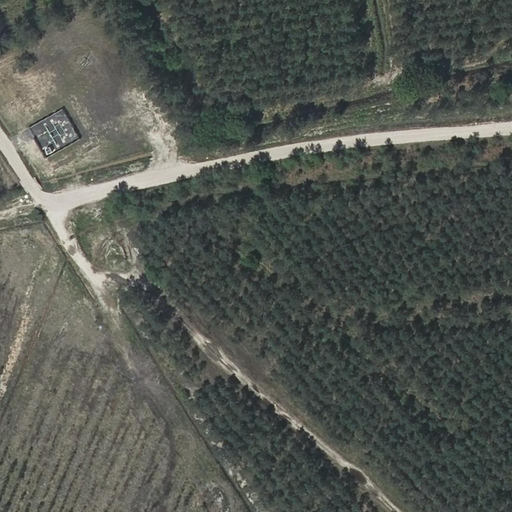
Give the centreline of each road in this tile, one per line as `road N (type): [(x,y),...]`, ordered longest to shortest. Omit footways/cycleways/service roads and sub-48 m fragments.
road 1 (track): [(511,131),(269,156),(49,203)]
road 2 (track): [(90,194),(130,259),(406,511)]
road 3 (track): [(77,197),(59,225),(119,321),(127,349)]
